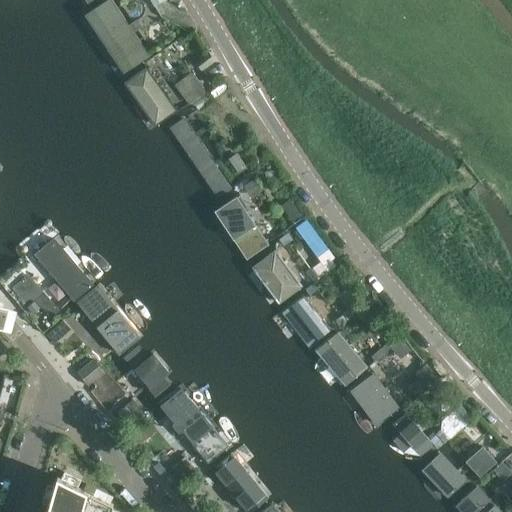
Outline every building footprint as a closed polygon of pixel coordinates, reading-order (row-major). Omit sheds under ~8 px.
[(124,75),(150,58),(110,0),(109,0),(84,17),(124,75)] [(159,124),(180,108),(149,66),(128,82),(159,124)] [(195,71),(177,80),(188,101),(206,92),(195,71)] [(167,129),(216,202),(233,191),(184,118),(167,129)] [(259,259),(277,246),(239,191),(221,204),(259,259)] [(308,241),(300,247),(317,274),(337,262),(309,219),(298,226),(308,241)] [(39,257),(76,303),(95,287),(59,242),(39,257)] [(252,269),(280,305),(305,286),(277,249),(252,269)] [(79,304),(121,358),(143,341),(102,287),(79,304)] [(309,348),(335,328),(308,293),(282,314),(309,348)] [(345,385),(368,366),(340,332),(317,351),(345,385)] [(125,360),(157,398),(177,382),(145,343),(125,360)] [(94,356),(78,371),(90,383),(106,369),(94,356)] [(376,430),(403,410),(373,371),(347,390),(376,430)] [(182,388),(161,405),(208,465),(230,448),(182,388)] [(440,429),(446,437),(472,417),(466,409),(440,429)] [(397,443),(410,459),(417,453),(423,460),(437,448),(408,414),(394,426),(403,437),(397,443)] [(481,476),(498,459),(483,444),(466,461),(481,476)] [(236,450),(212,470),(246,511),(254,511),(274,496),(236,450)] [(453,498),(472,478),(443,450),(424,470),(453,498)] [(111,511),(114,505),(58,477),(47,511),(111,511)] [(506,511),(482,484),(457,506),(461,511),(506,511)]
